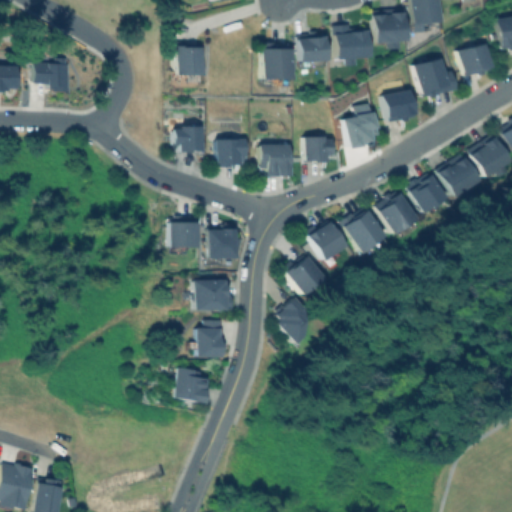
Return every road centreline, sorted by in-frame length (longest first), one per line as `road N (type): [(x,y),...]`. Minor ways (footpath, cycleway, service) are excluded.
road 1 (residential): [(178,511),(245,351),(249,269),(264,212),(137,166),(99,122)]
road 2 (residential): [(264,212),(373,167),(511,81)]
road 3 (residential): [(120,95),(117,54),(32,0)]
road 4 (residential): [(120,95),(99,122),(0,119)]
